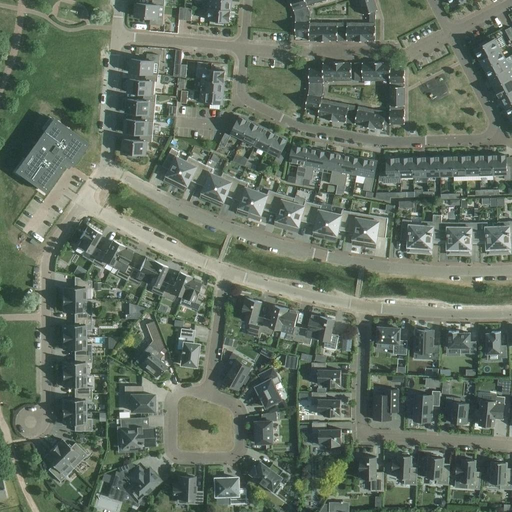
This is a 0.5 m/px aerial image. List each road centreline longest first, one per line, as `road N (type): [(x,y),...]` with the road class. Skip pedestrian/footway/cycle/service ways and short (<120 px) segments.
road 1 (residential): [(511,271),(396,269),(310,254),(227,230),(105,168)]
road 2 (residential): [(511,445),(364,433),(364,307)]
road 3 (residential): [(239,99),(308,131),(372,143),(471,142),(490,133)]
road 4 (residential): [(83,202),(47,255),(45,400),(30,422)]
road 5 (residential): [(209,394),(189,391),(173,400),(175,456),(236,455),(242,417),(224,401)]
road 6 (residential): [(242,48),(406,53),(450,35)]
road 7 (residential): [(83,202),(224,275)]
road 8 (residential): [(364,307),(511,315)]
road 9 (residential): [(224,275),(364,307)]
road 10 (residential): [(117,35),(105,168)]
road 11 (residential): [(117,35),(242,48)]
